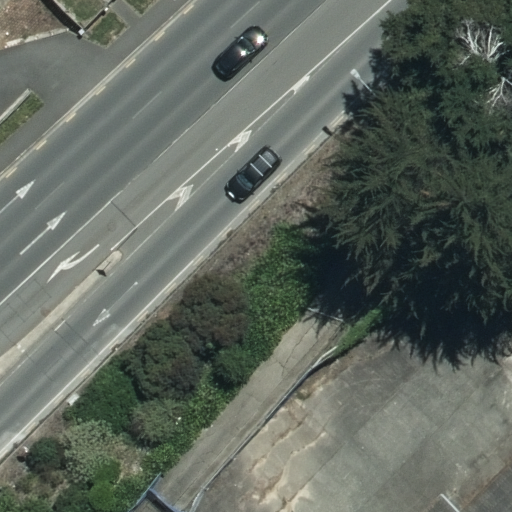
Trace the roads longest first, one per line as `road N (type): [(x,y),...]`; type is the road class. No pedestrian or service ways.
road 1 (secondary): [(241,80),(136,274),(0,417)]
road 2 (secondary): [(241,80),(0,304)]
